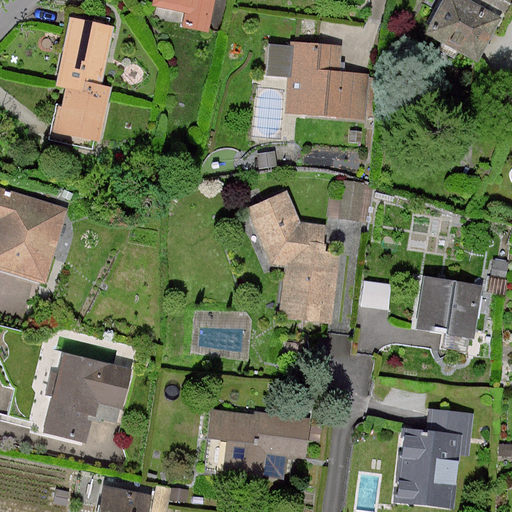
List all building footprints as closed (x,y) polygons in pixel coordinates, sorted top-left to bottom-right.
[(157,0),(156,4),(188,11),(185,26),(207,31),(213,0),(157,0)] [(500,18),(466,0),(445,0),(428,33),(478,59),(489,39),(500,18)] [(112,28),(71,19),(57,85),(66,88),(83,91),(85,82),(100,86),(104,65),(112,28)] [(338,46),(297,42),(294,79),(290,79),(287,112),(363,118),(367,75),(335,73),(336,69),(338,46)] [(83,91),(66,88),(57,131),(97,140),(105,103),(109,88),(100,86),(85,82),(83,91)] [(0,189),(0,267),(44,281),(54,247),(66,209),(0,189)] [(251,208),(275,264),(287,266),(283,298),(280,317),(330,323),(338,254),(330,253),(321,252),(323,243),(325,226),(299,223),(286,193),(251,208)] [(363,300),(387,304),(390,282),(366,279),(363,300)] [(478,286),(428,279),(421,329),(440,332),(471,336),(478,286)] [(103,419),(116,423),(120,408),(122,409),(130,379),(132,371),(65,354),(44,433),(87,444),(93,422),(94,417),(103,419)] [(428,434),(404,431),(396,499),(449,506),(456,453),(464,454),(469,414),(431,410),(430,423),(428,434)] [(305,424),(214,413),(208,465),(281,475),(283,462),(284,453),(301,455),(305,424)] [(145,511),(149,496),(107,487),(101,511),(145,511)]
